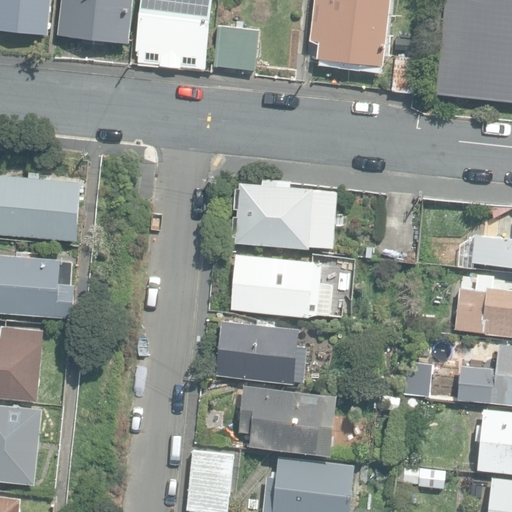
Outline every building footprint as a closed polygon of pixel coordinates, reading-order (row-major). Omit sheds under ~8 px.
[(0,0),(0,25),(48,30),(50,0),(0,0)] [(82,38),(103,40),(104,35),(129,38),(133,0),(61,0),(57,30),(82,33),(82,38)] [(145,0),(139,60),(209,67),(215,0),(145,0)] [(316,53),(383,60),(389,0),(313,0),(309,36),(318,37),(316,53)] [(437,91),(511,99),(511,0),(445,0),(436,91),(437,91)] [(216,65),(257,70),(261,29),(220,25),(216,65)] [(392,89),(415,92),(418,57),(395,55),(392,89)] [(0,232),(80,240),(85,181),(42,177),(43,172),(31,171),(31,176),(0,172),(0,232)] [(127,198),(137,199),(140,180),(130,179),(127,198)] [(236,240),(311,245),(311,243),(333,244),(337,188),(314,186),(315,184),(240,179),(240,184),(236,184),(233,234),(237,234),(236,240)] [(495,210),(496,216),(511,208),(511,207),(491,205),(490,209),(495,210)] [(511,238),(508,238),(509,230),(498,229),(497,236),(477,234),(462,244),(460,267),(476,268),(476,262),(511,265),(511,238)] [(0,250),(0,309),(75,315),(78,280),(73,280),(74,257),(29,253),(30,249),(18,248),(18,252),(0,250)] [(232,309),(312,316),(312,313),(319,313),(323,263),(316,262),(316,258),(238,250),(234,287),(232,287),(231,298),(233,298),(232,309)] [(376,324),(381,266),(354,264),(350,322),(376,324)] [(511,287),(494,286),(495,280),(485,279),(484,288),(462,286),(458,328),(489,331),(489,333),(511,335),(511,287)] [(422,328),(437,329),(438,317),(423,315),(422,328)] [(219,373),(298,381),(298,379),(304,379),(307,351),(299,350),(302,327),(224,319),(219,373)] [(0,395),(40,400),(48,329),(4,324),(3,336),(0,335),(0,395)] [(487,400),(511,402),(511,343),(500,342),(498,367),(490,367),(487,400)] [(423,390),(424,370),(410,369),(408,389),(423,390)] [(252,444),(324,452),(326,434),(336,435),(340,394),(247,384),(242,430),(253,431),(252,444)] [(405,406),(418,408),(419,397),(406,396),(405,406)] [(0,479),(37,483),(45,408),(0,402),(0,479)] [(480,467),(511,470),(511,411),(486,409),(485,420),(479,419),(478,434),(483,435),(480,467)] [(187,504),(228,508),(233,450),(193,446),(187,504)] [(272,511),(350,511),(356,460),(279,452),(277,473),(267,472),(264,508),(273,509),(272,511)] [(399,465),(398,481),(419,483),(421,467),(399,465)] [(511,511),(511,474),(493,472),(491,489),(485,489),(482,511),(511,511)] [(0,511),(21,511),(23,496),(0,494),(0,511)]
